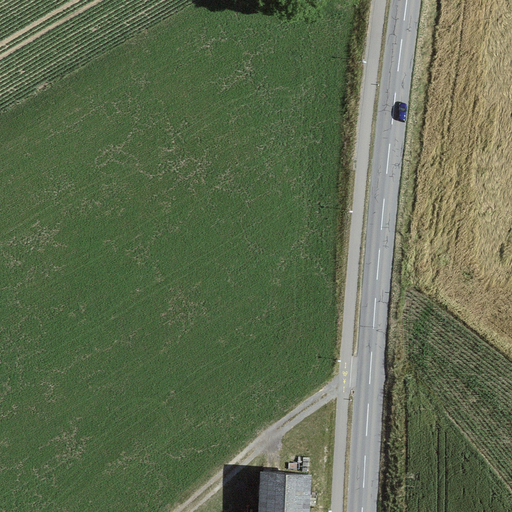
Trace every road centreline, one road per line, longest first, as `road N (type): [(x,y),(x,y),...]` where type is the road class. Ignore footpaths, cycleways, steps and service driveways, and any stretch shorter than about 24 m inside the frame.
road 1 (tertiary): [(361,511),(406,0)]
road 2 (track): [(182,511),(371,358)]
